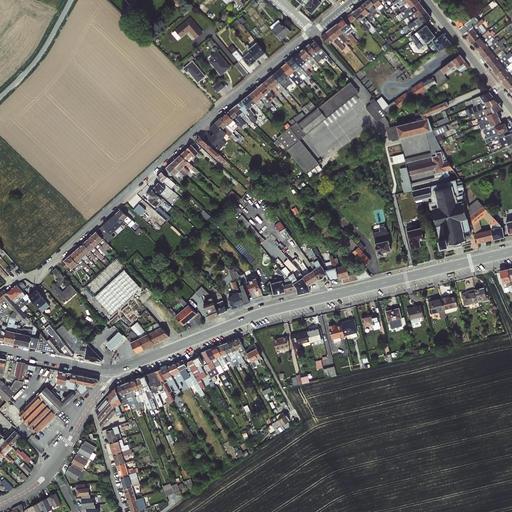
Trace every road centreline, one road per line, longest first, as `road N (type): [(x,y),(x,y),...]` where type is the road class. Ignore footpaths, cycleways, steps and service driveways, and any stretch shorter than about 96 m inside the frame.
road 1 (secondary): [(511,251),(271,310),(118,369)]
road 2 (residential): [(313,32),(43,269),(14,280)]
road 3 (tertiary): [(511,109),(426,0)]
road 4 (unknown): [(313,32),(363,93),(322,135)]
road 5 (residential): [(71,0),(42,51),(0,96)]
